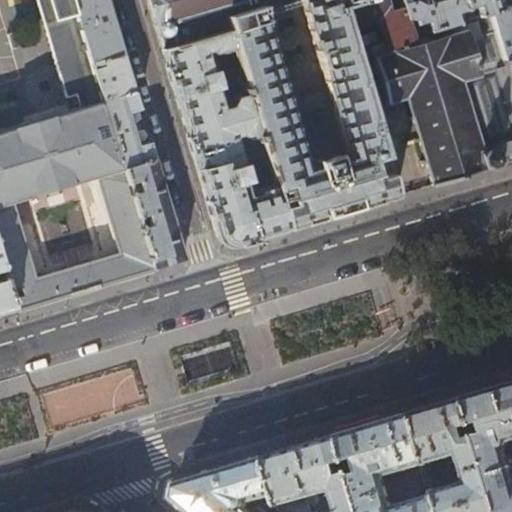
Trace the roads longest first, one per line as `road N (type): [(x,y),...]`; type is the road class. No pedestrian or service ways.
road 1 (primary): [(90,466),(511,342)]
road 2 (primary): [(511,202),(214,290)]
road 3 (residential): [(214,290),(126,0)]
road 4 (primary): [(214,290),(0,355)]
